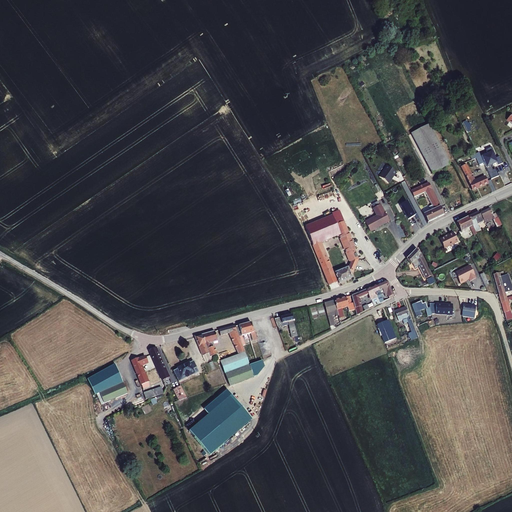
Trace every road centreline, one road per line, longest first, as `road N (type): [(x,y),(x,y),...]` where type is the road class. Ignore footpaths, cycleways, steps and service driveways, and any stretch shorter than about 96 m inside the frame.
road 1 (tertiary): [(0,253),(129,332),(154,339),(316,299),(387,267)]
road 2 (tertiary): [(387,267),(433,226),(511,188)]
road 3 (residential): [(387,267),(403,292),(484,295),(500,322)]
